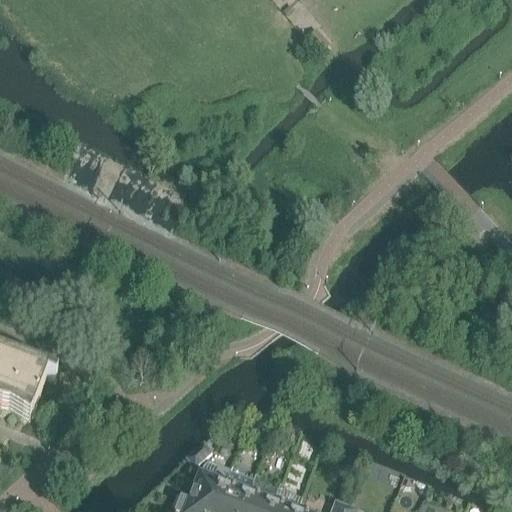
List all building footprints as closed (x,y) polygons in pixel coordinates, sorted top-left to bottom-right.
[(315,34),(306,43),(319,56),(328,48),(315,34)] [(0,409),(31,421),(45,385),(54,388),(55,383),(0,362),(0,409)] [(253,445),(259,430),(250,426),(245,442),(253,445)] [(202,448),(184,464),(193,473),(211,457),(202,448)] [(228,474),(206,466),(201,471),(189,504),(182,501),(177,511),(213,511),(224,485),(226,480),(227,476),(228,474)] [(240,511),(251,485),(227,476),(226,480),(224,485),(213,511),(240,511)] [(268,511),(274,497),(276,492),(257,485),(258,482),(253,480),(251,485),(240,511),(268,511)] [(276,492),(274,497),(280,499),(282,494),(284,489),(278,487),(276,492)] [(297,511),(301,501),(282,494),(280,499),(274,497),(268,511),(297,511)]
